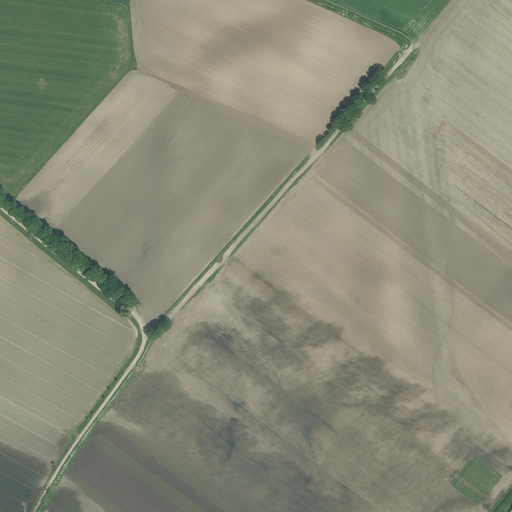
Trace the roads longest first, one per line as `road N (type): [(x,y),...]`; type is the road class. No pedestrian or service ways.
road 1 (track): [(0,204),(136,315),(149,335),(410,51)]
road 2 (unclassified): [(37,511),(149,335)]
